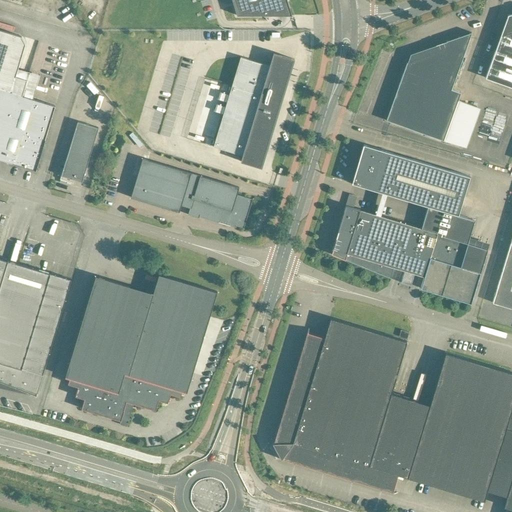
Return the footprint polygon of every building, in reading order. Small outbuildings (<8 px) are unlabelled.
[(232,0),(237,15),(292,15),(287,0),(232,0)] [(511,13),(508,15),(500,36),(501,36),(505,49),(511,51),(511,13)] [(0,158),(13,163),(20,165),(20,166),(28,168),(36,170),(55,106),(22,96),(27,81),(16,77),(25,44),(21,36),(0,29),(0,158)] [(387,120),(444,140),(462,146),(477,106),(458,100),(461,92),(451,89),(471,33),(472,33),(471,32),(446,41),(446,42),(443,50),(407,62),(408,62),(407,62),(386,120),(387,120)] [(511,87),(511,51),(505,49),(501,36),(500,36),(485,77),(511,87)] [(240,56),(213,146),(242,155),(241,161),(262,167),(262,166),(261,166),(293,60),(294,60),(294,59),(273,52),(269,65),(240,56)] [(177,73),(176,96),(185,96),(185,87),(188,87),(196,87),(196,82),(200,83),(200,74),(177,73)] [(99,127),(78,121),(60,179),(72,183),(74,179),(82,182),(99,127)] [(383,193),(380,205),(386,207),(389,194),(428,206),(424,218),(471,232),(475,220),(458,215),(470,176),(364,144),(361,153),(363,154),(362,159),(363,160),(352,183),(383,193)] [(200,215),(237,226),(244,228),(252,199),(237,194),(239,187),(230,184),(142,158),(142,159),(137,158),(132,175),(137,176),(131,197),(179,212),(184,196),(193,198),(188,214),(199,218),(200,215)] [(386,207),(380,205),(376,215),(360,210),(360,209),(355,208),(346,205),(331,253),(391,278),(395,262),(406,265),(401,282),(411,285),(416,268),(426,271),(421,288),(471,303),(488,249),(468,243),(471,232),(424,218),(421,229),(383,217),(386,207)] [(511,237),(511,238),(492,302),(493,303),(493,302),(511,308),(511,237)] [(0,380),(6,383),(12,385),(18,387),(31,393),(37,395),(37,394),(72,279),(0,257),(0,380)] [(82,408),(121,420),(124,409),(126,401),(156,410),(159,400),(168,402),(171,393),(180,396),(186,377),(191,378),(217,291),(159,274),(153,293),(96,275),(69,362),(74,364),(68,383),(78,386),(75,395),(85,398),(82,408)] [(487,490),(506,427),(511,408),(511,372),(446,353),(430,404),(391,393),(407,341),(330,318),(325,337),(308,332),(310,327),(309,327),(304,343),(302,344),(303,345),(295,371),(294,372),(295,374),(287,400),(285,401),(286,403),(278,429),(276,430),(277,431),(274,443),(273,443),(282,459),(282,458),(293,461),(294,463),(296,462),(322,470),(323,472),(325,471),(351,479),(352,481),(353,480),(380,488),(381,489),(382,488),(398,493),(398,492),(393,491),(398,474),(484,500),(487,490)] [(399,336),(407,339),(409,332),(401,329),(399,336)] [(511,511),(511,429),(506,427),(487,490),(507,496),(504,506),(511,509),(510,511),(511,511)]
